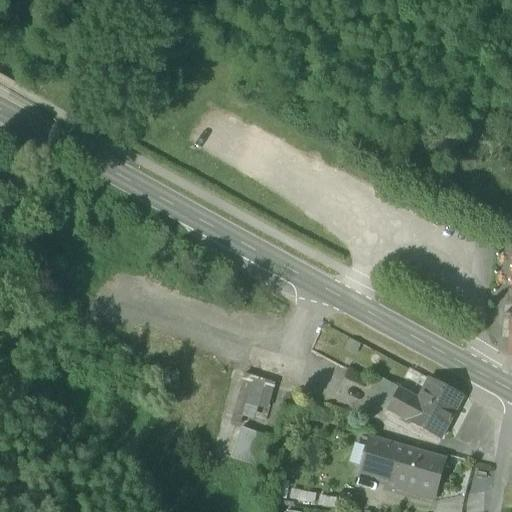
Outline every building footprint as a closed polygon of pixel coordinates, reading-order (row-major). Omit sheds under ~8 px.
[(502,332),(511,332),(511,313),(504,313),(502,332)] [(243,418),(254,381),(247,379),(244,378),(231,426),(240,429),(243,418)] [(265,384),(254,381),(243,418),(255,421),(259,408),(265,384)] [(391,412),(401,394),(380,381),(369,400),(391,412)] [(275,386),(265,384),(259,408),(269,410),(275,386)] [(411,426),(439,443),(463,401),(435,384),(422,406),(401,394),(391,412),(412,424),(411,426)] [(232,458),(261,469),(272,441),(243,430),(232,458)] [(362,472),(436,495),(445,466),(371,443),(370,449),(364,468),(362,472)] [(364,468),(370,449),(355,444),(349,463),(364,468)] [(279,481),(277,499),(287,500),(289,482),(279,481)] [(317,493),(292,490),(291,501),(315,504),(317,493)] [(338,498),(321,496),(319,506),(337,508),(338,498)]
